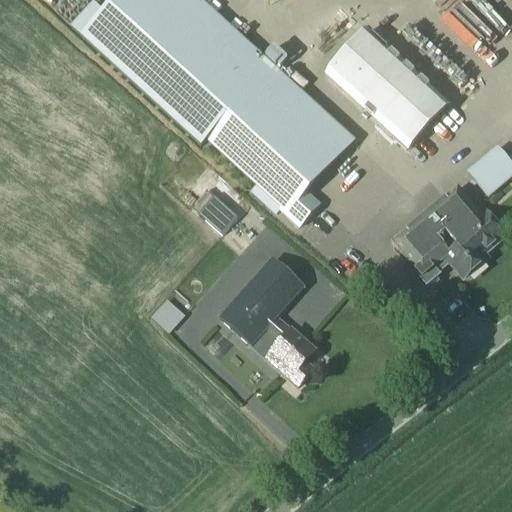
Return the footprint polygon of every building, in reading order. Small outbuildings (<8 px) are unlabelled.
[(95,8),(73,32),(201,149),(207,143),(284,214),(282,216),(299,231),(319,208),(306,196),(353,144),(227,29),(210,48),(156,0),(118,0),(104,16),(95,8)] [(246,0),(240,0),(237,4),(255,22),(262,15),(246,0)] [(451,16),(451,0),(436,0),(436,16),(451,16)] [(479,8),(459,13),(465,37),(485,31),(479,8)] [(326,30),(332,27),(323,13),(302,26),(306,32),(286,45),(297,63),(324,46),(330,56),(339,50),(326,30)] [(368,33),(326,79),(406,152),(449,106),(368,33)] [(65,126),(59,121),(18,168),(44,190),(82,147),(95,158),(131,116),(98,88),(65,126)] [(25,118),(51,116),(49,90),(23,92),(25,118)] [(142,141),(167,159),(177,145),(152,127),(142,141)] [(511,167),(497,150),(467,176),(488,201),(511,180),(511,167)] [(131,255),(148,234),(141,228),(148,220),(104,184),(80,213),(131,255)] [(457,190),(392,245),(413,271),(410,273),(416,281),(422,283),(432,275),(433,270),(444,260),(462,283),(487,262),(484,258),(505,240),(472,200),(468,203),(457,190)] [(223,225),(236,239),(253,224),(240,210),(223,225)] [(188,302),(201,290),(160,247),(148,258),(188,302)] [(272,264),(219,323),(249,350),(265,364),(270,357),(281,367),(276,374),(296,392),(312,373),(305,367),(314,356),(290,335),(275,321),(302,290),(272,264)] [(184,321),(166,304),(150,321),(168,338),(184,321)] [(333,350),(354,327),(330,305),(309,328),(333,350)]
